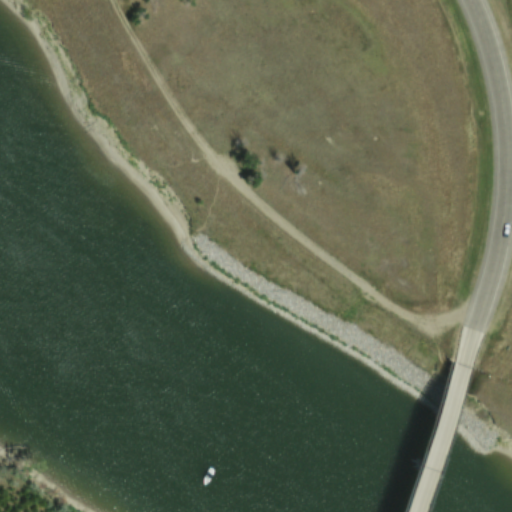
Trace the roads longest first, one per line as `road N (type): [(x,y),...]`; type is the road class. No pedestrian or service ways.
road 1 (track): [(106,0),(129,55),(182,131),(388,313),(431,329),(482,302)]
road 2 (tertiary): [(463,367),(499,206),(501,105),(471,0)]
road 3 (tertiary): [(412,511),(463,367)]
